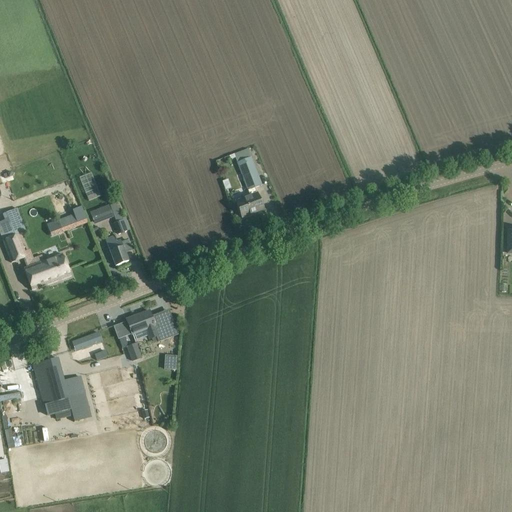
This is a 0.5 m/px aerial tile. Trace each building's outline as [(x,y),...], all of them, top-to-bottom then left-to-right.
[(257,194),(254,188),(262,186),(247,149),(233,154),(249,196),(235,201),(241,218),(263,210),(257,194)] [(109,206),(90,213),(94,225),(112,218),(114,217),(116,222),(114,223),(113,223),(117,234),(127,230),(118,207),(116,204),(110,206),(111,210),(110,210),(109,206)] [(74,215),(48,225),(53,237),(79,227),(88,223),(81,206),(72,210),(74,215)] [(17,235),(20,234),(15,222),(0,227),(0,235),(2,241),(3,241),(12,262),(25,257),(17,235)] [(114,236),(105,240),(115,267),(128,261),(120,241),(117,242),(114,236)] [(26,268),(24,269),(32,290),(70,276),(63,255),(44,261),(26,268)] [(149,312),(127,320),(130,330),(132,334),(134,340),(147,335),(149,339),(156,337),(158,342),(178,334),(170,314),(163,317),(161,312),(151,316),(149,312)] [(75,352),(101,342),(98,333),(72,343),(75,352)] [(126,348),(132,362),(141,358),(135,344),(126,348)] [(100,354),(104,366),(125,360),(121,347),(100,354)] [(164,355),(163,370),(175,371),(176,356),(164,355)] [(58,359),(33,366),(36,375),(44,404),(47,416),(55,414),(57,420),(72,416),(74,422),(92,417),(90,412),(83,387),(80,377),(64,382),(58,359)]
